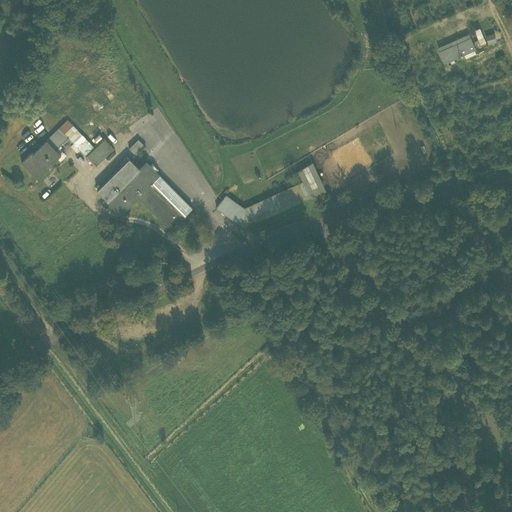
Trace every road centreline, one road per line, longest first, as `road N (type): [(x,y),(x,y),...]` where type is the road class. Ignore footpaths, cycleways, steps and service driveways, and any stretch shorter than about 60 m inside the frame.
road 1 (residential): [(0,387),(54,335),(313,218),(511,450)]
road 2 (track): [(511,182),(313,218)]
road 3 (track): [(90,0),(157,117)]
